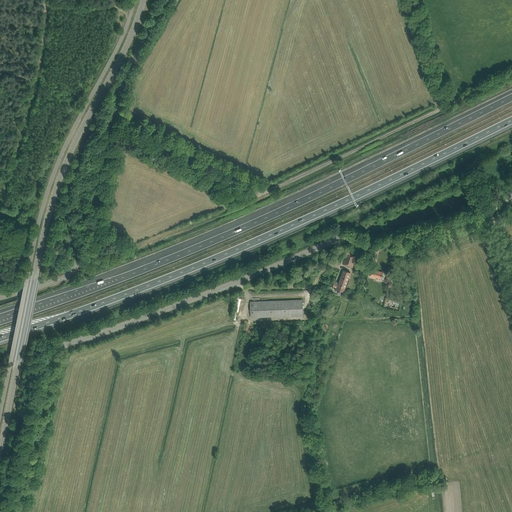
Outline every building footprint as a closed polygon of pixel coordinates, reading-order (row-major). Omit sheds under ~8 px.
[(343,264),(349,266),(350,263),(354,264),(356,255),(347,252),(343,264)] [(361,264),(368,268),(370,264),(364,260),(361,264)] [(369,276),(381,279),(383,272),(371,269),(369,276)] [(337,288),(344,291),(350,272),(344,270),(339,283),(336,282),(335,283),(334,283),(333,286),(337,288)] [(393,282),(395,276),(387,274),(385,281),(393,282)] [(250,302),(251,318),(303,316),(302,300),(250,302)]
